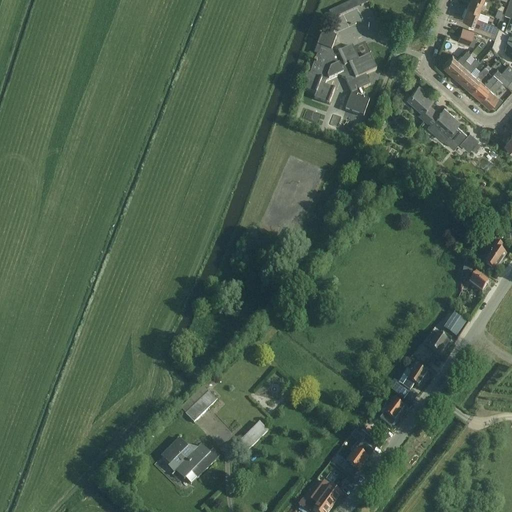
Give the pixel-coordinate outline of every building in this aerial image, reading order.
[(478,11),(482,0),(469,0),(467,7),(478,11)] [(476,18),(478,11),(467,7),(463,19),(474,23),(480,25),(482,20),(476,18)] [(335,9),(328,13),(332,20),(339,17),(335,9)] [(500,18),(502,11),(497,9),(494,16),(500,18)] [(460,34),(472,38),(474,32),(462,28),(460,34)] [(338,54),(331,51),(336,37),(322,32),(314,55),(317,56),(309,75),(307,74),(301,89),(316,95),(314,100),(329,105),(334,90),(325,86),(326,82),(338,77),(345,79),(351,93),(345,110),(363,117),(369,101),(368,100),(362,89),(370,86),(365,76),(376,71),(369,56),(358,61),(352,47),(338,54)] [(470,44),(472,38),(460,34),(458,39),(470,44)] [(453,74),(462,64),(470,54),(466,50),(457,60),(452,55),(443,65),(453,74)] [(462,82),(471,72),(479,62),(475,58),(466,68),(462,64),(453,74),(462,82)] [(510,82),(511,79),(511,74),(505,69),(501,73),(510,82)] [(480,98),(501,73),(497,70),(489,79),(485,84),(480,80),(471,90),(480,98)] [(471,90),(480,80),(471,72),(462,82),(471,90)] [(506,86),(510,82),(501,73),(480,98),(489,106),(498,96),(494,92),(502,83),(506,86)] [(419,85),(407,98),(421,111),(418,115),(424,120),(432,111),(427,106),(434,98),(419,85)] [(432,111),(424,120),(429,125),(427,127),(443,141),(444,140),(448,135),(457,143),(466,133),(457,125),(460,121),(444,108),(437,115),(432,111)] [(440,166),(434,172),(438,176),(444,170),(440,166)] [(483,208),(479,211),(484,217),(488,213),(483,208)] [(495,273),(506,256),(500,252),(503,247),(495,242),(491,249),(493,250),(483,266),(495,273)] [(464,264),(463,271),(469,276),(473,269),(464,263),(464,264)] [(482,293),(489,283),(476,274),(469,284),(482,293)] [(454,314),(443,329),(456,337),(466,322),(454,314)] [(440,357),(449,343),(438,335),(428,349),(440,357)] [(426,370),(418,365),(416,368),(403,388),(397,383),(391,391),(404,401),(410,392),(409,392),(414,385),(419,388),(428,375),(424,373),(426,370)] [(394,380),(388,387),(390,389),(391,390),(397,382),(395,381),(394,380)] [(186,414),(185,415),(193,424),(194,422),(207,410),(216,401),(208,392),(186,414)] [(390,429),(404,410),(393,402),(379,421),(390,429)] [(246,454),(268,432),(259,423),(237,445),(246,454)] [(364,429),(360,435),(369,442),(373,436),(371,435),(365,430),(364,429)] [(179,439),(161,458),(170,466),(168,468),(173,473),(174,474),(176,473),(181,478),(185,481),(186,480),(190,484),(191,485),(219,457),(213,452),(210,454),(201,445),(197,449),(193,454),(188,449),(188,448),(186,446),(179,439)] [(355,476),(373,452),(362,444),(347,464),(349,466),(346,469),(355,476)] [(323,482),(310,500),(318,505),(313,511),(328,511),(334,505),(341,495),(338,493),(331,487),(323,482)]
